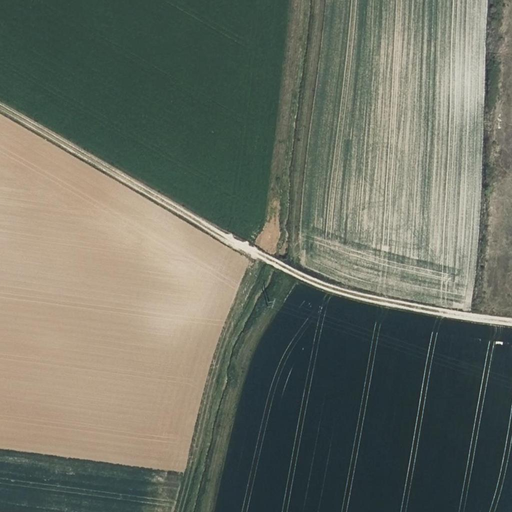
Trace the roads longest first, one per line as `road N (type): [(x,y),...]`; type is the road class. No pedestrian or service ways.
road 1 (track): [(0,103),(320,285),(511,316)]
road 2 (track): [(185,511),(230,334),(265,254)]
